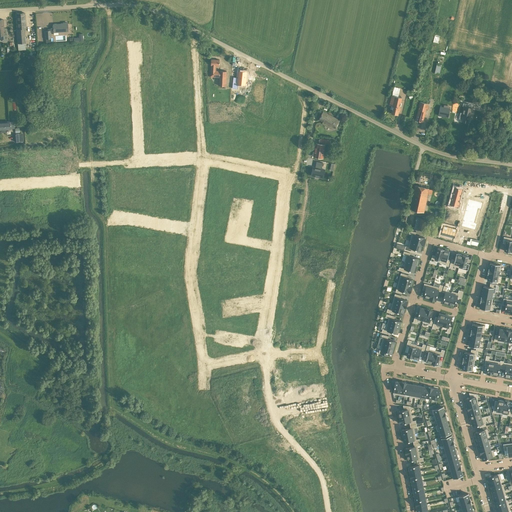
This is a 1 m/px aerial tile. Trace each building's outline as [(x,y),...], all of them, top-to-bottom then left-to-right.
[(17,29),(15,29),(17,44),(18,44),(18,50),(26,49),(26,43),(24,29),(26,28),(25,16),(25,13),(15,14),(17,29)] [(51,32),(53,32),(68,31),(67,23),(63,23),(63,24),(53,24),(53,28),(47,29),(47,30),(44,31),(45,39),(46,39),(46,43),(51,42),(50,39),(51,39),(51,32)] [(211,65),(211,76),(219,77),(218,86),(224,86),(226,86),(227,71),(219,71),(216,71),(216,65),(219,65),(220,60),(211,59),(211,65)] [(233,77),(232,88),(237,89),(238,84),(245,84),(246,72),(239,71),(239,76),(238,78),(233,77)] [(251,86),(250,96),(254,97),(254,92),(262,93),(264,80),(256,79),(255,84),(255,86),(251,86)] [(402,98),(398,97),(392,95),(389,105),(393,106),(391,113),(398,115),(402,98)] [(286,99),(285,112),(293,113),(292,118),(296,118),(298,105),(294,105),(295,100),(286,99)] [(418,106),(419,106),(415,120),(422,122),(426,108),(427,109),(429,104),(419,102),(418,106)] [(460,112),(459,118),(463,119),(462,121),(468,123),(471,108),(467,107),(467,104),(464,103),(464,106),(462,113),(460,112)] [(450,108),(443,107),(440,106),(438,115),(448,117),(450,108)] [(335,128),(339,120),(323,112),(319,119),(328,124),(327,126),(332,128),(333,126),(335,128)] [(402,116),(400,124),(406,126),(408,118),(402,116)] [(5,129),(10,129),(14,129),(13,121),(9,121),(9,122),(0,122),(0,131),(0,132),(5,132),(5,129)] [(322,158),(324,145),(316,143),(314,157),(322,158)] [(313,167),(311,175),(323,178),(324,174),(324,173),(325,169),(321,169),(323,162),(316,161),(316,162),(317,162),(315,168),(313,167)] [(415,186),(410,209),(424,212),(429,189),(415,186)] [(455,187),(452,195),(460,197),(462,189),(455,187)] [(452,195),(450,204),(459,206),(460,202),(459,202),(460,197),(452,195)] [(469,199),(467,205),(477,208),(480,208),(482,203),(469,199)] [(463,220),(461,226),(475,229),(476,224),(473,223),(463,220)] [(321,221),(321,224),(324,225),(322,231),(334,233),(335,227),(327,225),(327,222),(321,221)] [(443,225),(442,232),(455,236),(456,229),(443,225)] [(410,230),(409,233),(412,234),(410,241),(423,244),(423,245),(425,239),(424,238),(425,238),(415,235),(416,232),(410,230)] [(318,237),(318,240),(324,241),(325,238),(333,239),(334,233),(322,231),(321,237),(318,237)] [(511,238),(504,237),(503,243),(506,243),(504,251),(511,252),(511,251),(510,251),(511,242),(511,238)] [(405,246),(404,249),(410,251),(411,248),(417,250),(421,251),(423,244),(410,241),(408,247),(405,246)] [(317,242),(317,245),(320,246),(319,252),(330,254),(331,248),(323,246),(324,243),(317,242)] [(432,255),(430,261),(434,262),(434,261),(440,262),(444,249),(437,247),(435,256),(432,255)] [(444,249),(440,262),(446,264),(445,265),(448,266),(450,260),(447,259),(449,251),(444,249)] [(404,251),(403,254),(406,255),(404,262),(405,262),(417,265),(417,263),(418,264),(419,260),(418,260),(419,258),(409,256),(410,253),(404,251)] [(315,257),(314,261),(320,262),(321,259),(329,260),(330,254),(319,252),(318,258),(315,257)] [(452,259),(450,265),(458,267),(462,255),(456,253),(454,259),(452,259)] [(458,267),(458,268),(467,270),(469,264),(466,263),(468,256),(462,254),(462,255),(458,267)] [(399,267),(398,270),(404,272),(405,269),(411,270),(415,272),(415,270),(416,270),(417,267),(416,267),(417,265),(405,262),(403,268),(399,267)] [(489,268),(499,270),(500,271),(501,265),(497,264),(497,263),(493,262),(493,263),(490,263),(489,268)] [(314,264),(313,267),(315,267),(314,274),(326,276),(327,269),(319,268),(320,265),(314,264)] [(401,273),(398,282),(411,286),(413,279),(406,277),(407,275),(401,273)] [(398,282),(395,292),(402,293),(402,291),(409,292),(410,292),(412,286),(411,286),(398,282)] [(424,283),(422,289),(425,290),(425,292),(423,297),(425,297),(424,298),(428,299),(428,298),(429,298),(433,286),(424,283)] [(483,285),(482,291),(492,293),(495,294),(496,285),(496,284),(490,283),(490,287),(483,285)] [(429,298),(429,299),(435,300),(438,291),(441,291),(443,285),(440,284),(439,287),(433,286),(429,298)] [(444,286),(442,292),(445,292),(442,302),(448,304),(452,292),(451,292),(446,291),(447,286),(444,286)] [(308,294),(308,297),(314,298),(314,295),(323,296),(324,290),(312,288),(311,294),(308,294)] [(452,292),(448,304),(449,304),(449,305),(453,306),(453,305),(454,305),(457,297),(461,298),(463,292),(463,291),(459,290),(458,293),(452,291),(451,292),(452,292)] [(395,294),(392,303),(405,307),(406,307),(407,301),(406,301),(407,300),(400,298),(401,295),(395,294)] [(504,298),(502,304),(506,305),(505,311),(510,312),(511,312),(511,304),(511,295),(504,295),(504,298)] [(307,301),(307,304),(311,305),(310,311),(320,312),(321,306),(313,305),(314,302),(307,301)] [(480,302),(479,308),(492,310),(493,304),(492,304),(480,302)] [(387,308),(386,312),(389,312),(394,314),(395,311),(403,313),(405,307),(392,303),(390,309),(387,308)] [(415,316),(413,322),(416,323),(417,319),(423,321),(426,309),(420,308),(418,317),(415,316)] [(423,321),(422,322),(428,324),(428,325),(431,326),(433,319),(431,319),(430,319),(432,311),(432,310),(426,309),(423,321)] [(434,322),(432,328),(435,329),(436,325),(442,326),(446,315),(439,313),(438,317),(436,322),(434,322)] [(386,314),(385,317),(388,318),(388,319),(387,323),(387,324),(399,327),(399,326),(400,326),(401,323),(400,322),(401,321),(394,319),(395,317),(395,316),(386,314)] [(446,315),(442,326),(447,328),(447,329),(446,332),(450,333),(451,327),(448,326),(451,317),(446,315)] [(304,321),(303,324),(310,325),(310,322),(318,324),(319,318),(309,316),(308,322),(304,321)] [(472,329),(482,331),(481,331),(484,332),(485,326),(473,323),(472,329)] [(382,329),(382,332),(390,334),(391,331),(397,333),(398,332),(399,328),(399,327),(387,324),(385,329),(382,329)] [(495,334),(494,341),(503,343),(504,340),(505,330),(499,329),(498,335),(495,334)] [(503,343),(509,344),(509,343),(509,341),(511,331),(505,330),(504,340),(503,343)] [(383,338),(381,344),(393,347),(393,346),(394,346),(395,343),(395,341),(387,339),(388,338),(388,336),(382,334),(381,338),(383,338)] [(408,340),(406,346),(409,347),(407,352),(406,356),(413,358),(416,345),(417,342),(411,340),(408,340)] [(470,340),(469,346),(476,347),(476,350),(477,351),(482,351),(483,348),(480,348),(481,342),(480,341),(480,342),(470,340)] [(381,344),(379,353),(387,355),(388,352),(391,353),(392,352),(393,352),(394,348),(393,348),(393,347),(381,344)] [(416,345),(413,358),(414,358),(413,359),(417,360),(417,359),(418,359),(421,350),(424,351),(426,345),(422,344),(421,346),(416,345)] [(427,345),(425,351),(428,352),(425,361),(427,362),(426,363),(430,364),(430,363),(431,363),(435,350),(436,347),(430,346),(427,345)] [(431,363),(437,365),(440,355),(443,356),(445,350),(441,349),(441,352),(437,351),(435,350),(431,363)] [(464,357),(475,359),(475,360),(476,360),(477,351),(476,350),(471,349),(471,353),(465,352),(464,357)] [(486,355),(484,365),(487,366),(486,372),(487,373),(492,374),(492,373),(494,360),(489,359),(490,356),(486,355)] [(494,360),(492,373),(498,374),(499,368),(502,368),(503,362),(504,361),(500,360),(500,361),(494,360)] [(503,362),(502,368),(505,369),(504,376),(510,377),(511,365),(511,363),(510,363),(503,362)] [(463,363),(461,368),(465,369),(464,370),(468,371),(468,370),(473,371),(474,365),(463,363)] [(395,381),(393,394),(399,395),(401,382),(395,381)] [(433,388),(431,399),(437,400),(437,397),(439,398),(439,393),(438,393),(439,389),(433,388)] [(470,397),(465,398),(467,404),(467,405),(477,402),(478,402),(476,396),(476,394),(469,393),(470,397)] [(494,406),(493,412),(502,414),(504,401),(498,400),(498,401),(497,406),(494,406)] [(504,401),(502,414),(511,415),(511,409),(509,409),(510,402),(509,402),(509,401),(504,400),(504,401)] [(467,404),(466,405),(468,410),(478,407),(477,402),(467,405),(467,404)] [(404,410),(398,411),(399,417),(411,415),(410,406),(403,405),(404,410)] [(443,406),(432,409),(434,415),(445,412),(444,412),(443,406)] [(478,407),(468,410),(470,415),(480,412),(480,413),(481,412),(479,407),(478,407)] [(445,412),(434,415),(435,420),(436,420),(446,417),(447,417),(445,411),(444,412),(445,412)] [(399,417),(398,417),(399,423),(400,423),(409,422),(410,425),(416,423),(416,420),(412,421),(411,415),(399,417)] [(481,417),(471,420),(473,426),(479,424),(480,427),(486,426),(483,417),(481,417)] [(438,425),(435,425),(437,431),(439,430),(449,427),(448,422),(438,425)] [(410,428),(401,430),(403,436),(415,433),(414,427),(417,427),(416,423),(410,425),(410,428)] [(449,427),(439,430),(441,436),(451,433),(449,427)] [(487,429),(475,432),(476,438),(486,435),(488,435),(487,429)] [(415,433),(403,436),(404,442),(413,440),(413,443),(420,442),(419,439),(416,439),(415,433)] [(453,440),(443,443),(444,448),(454,445),(455,445),(453,440)] [(488,440),(478,443),(479,448),(489,445),(489,446),(490,445),(489,440),(488,440)] [(405,449),(404,449),(406,454),(418,452),(417,446),(420,445),(420,442),(413,443),(414,446),(405,448),(405,449)] [(511,443),(503,444),(504,450),(507,450),(508,456),(511,455),(511,443)] [(479,448),(481,454),(481,453),(491,451),(491,450),(489,446),(489,445),(479,448)] [(491,451),(481,453),(481,454),(483,460),(488,458),(495,456),(493,450),(491,450),(491,451)] [(418,452),(406,454),(407,460),(416,459),(417,462),(423,461),(423,457),(420,458),(418,452)] [(460,465),(450,468),(452,473),(461,470),(462,470),(460,465)] [(492,475),(487,476),(489,482),(489,483),(500,479),(500,480),(501,479),(504,478),(503,473),(500,474),(500,473),(493,475),(492,475)] [(489,482),(490,488),(491,488),(502,485),(501,484),(500,480),(500,479),(489,483),(489,482)] [(502,485),(491,488),(492,493),(504,489),(503,484),(501,484),(502,485)] [(504,489),(492,493),(494,498),(505,495),(506,495),(504,489)] [(505,495),(494,498),(495,503),(506,500),(505,495)] [(469,498),(460,501),(461,506),(471,503),(472,503),(470,498),(469,498)] [(495,503),(494,503),(496,509),(509,505),(507,500),(506,500),(495,503)]
